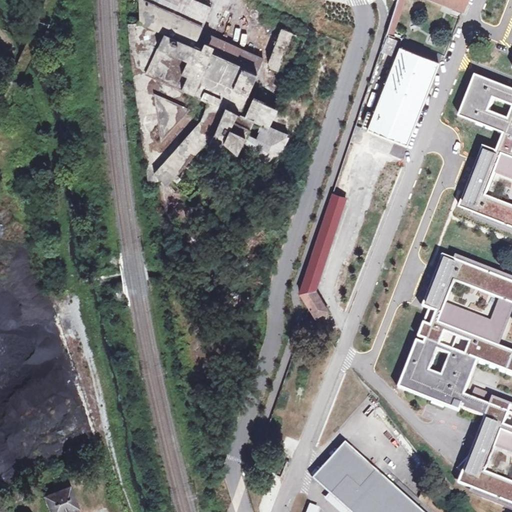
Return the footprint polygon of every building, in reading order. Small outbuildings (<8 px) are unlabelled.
[(130,79),(144,173),(164,188),(167,185),(201,146),(207,151),(216,147),(230,160),(238,149),(272,167),(288,136),(267,126),(275,109),(252,98),(244,115),(240,113),(264,61),(207,35),(200,49),(194,46),(212,8),(193,0),(135,0),(137,26),(127,29),(130,79)] [(397,0),(385,34),(394,37),(394,35),(407,1),(407,0),(397,0)] [(436,0),(463,10),(464,10),(467,0),(436,0)] [(293,34),(281,29),(268,62),(270,68),(278,71),(293,34)] [(407,146),(442,56),(404,41),(401,48),(399,47),(394,62),(387,60),(384,67),(391,69),(367,130),(407,146)] [(511,88),(477,75),(461,115),(505,133),(498,151),(485,146),(461,206),(474,212),(473,216),(511,231),(511,88)] [(309,307),(315,317),(328,310),(314,288),(317,286),(326,258),(346,198),(333,194),(299,293),(309,307)] [(511,277),(456,256),(454,261),(443,256),(422,307),(429,310),(398,388),(458,412),(460,408),(485,417),(470,455),(457,469),(462,474),(459,483),(472,489),(470,493),(511,509),(511,403),(490,396),(487,403),(466,395),(478,365),(471,362),(472,358),(511,373),(511,277)] [(180,336),(194,400),(206,390),(215,382),(224,372),(240,352),(184,299),(185,298),(175,278),(168,281),(180,336)] [(422,511),(346,443),(314,478),(351,511),(422,511)] [(69,488),(44,498),(49,511),(71,511),(78,510),(69,488)]
